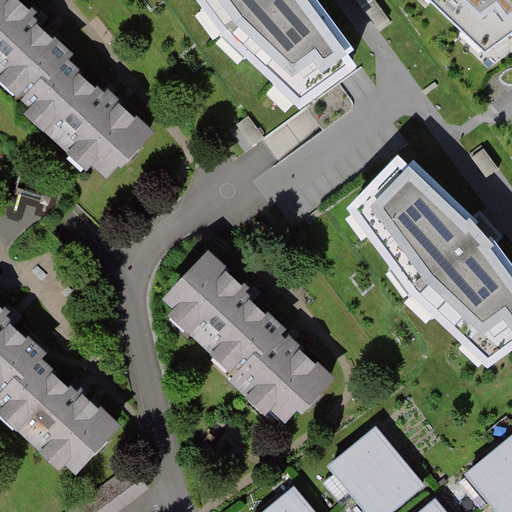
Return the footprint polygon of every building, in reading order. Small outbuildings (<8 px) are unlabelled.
[(0,0),(0,71),(32,100),(66,62),(73,55),(11,0),(0,0)] [(274,84),(296,104),(351,65),(342,53),(348,48),(313,0),(205,0),(209,5),(202,10),(222,36),(246,59),(251,53),(279,80),(274,84)] [(374,0),(357,0),(377,27),(388,19),(374,0)] [(511,0),(430,0),(485,52),(511,33),(511,0)] [(32,100),(24,109),(102,179),(144,132),(66,62),(32,100)] [(484,149),(472,158),(487,177),(498,169),(484,149)] [(463,343),(484,363),(511,343),(511,272),(492,245),(501,238),(490,225),(480,214),(470,222),(414,167),(409,173),(398,163),(353,213),(370,237),(375,233),(398,264),(391,269),(411,295),(435,318),(439,312),(467,338),(463,343)] [(203,260),(155,314),(283,426),(331,371),(291,336),(237,290),(203,260)] [(0,395),(5,400),(39,362),(45,354),(0,314),(0,395)] [(5,400),(0,404),(0,411),(74,478),(116,431),(39,362),(5,400)] [(329,470),(353,500),(400,462),(391,451),(376,432),(329,470)] [(464,479),(488,507),(511,485),(511,445),(508,441),(464,479)] [(353,500),(362,511),(399,511),(424,492),(400,462),(353,500)] [(511,511),(511,485),(488,507),(492,511),(511,511)] [(272,511),(311,511),(308,508),(298,494),(272,511)]
